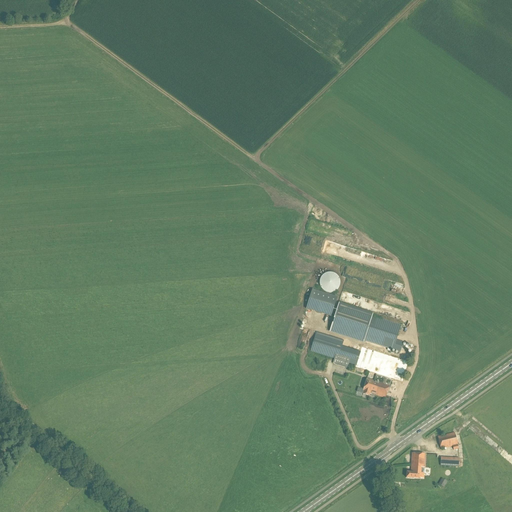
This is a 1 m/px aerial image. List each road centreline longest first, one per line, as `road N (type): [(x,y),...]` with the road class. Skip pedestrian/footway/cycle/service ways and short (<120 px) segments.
road 1 (track): [(403,274),(65,21)]
road 2 (track): [(421,0),(253,158)]
road 3 (unclassified): [(392,439),(418,346),(403,274)]
road 4 (secondary): [(378,458),(511,363)]
road 5 (track): [(130,511),(13,409)]
